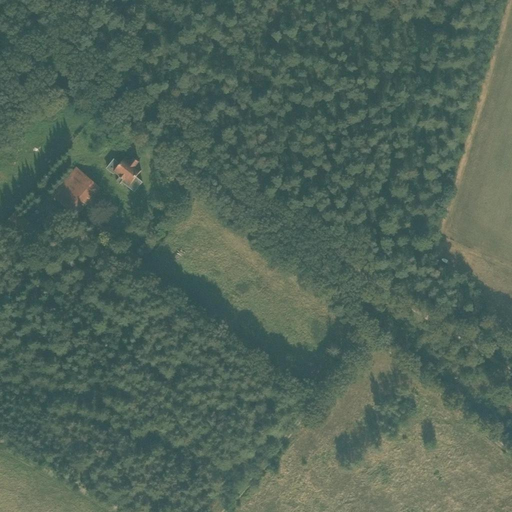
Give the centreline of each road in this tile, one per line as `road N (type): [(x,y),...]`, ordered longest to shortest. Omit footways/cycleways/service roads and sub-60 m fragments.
road 1 (track): [(10,0),(228,183),(431,311),(511,373)]
road 2 (track): [(221,511),(362,344),(367,331),(350,258)]
road 3 (track): [(362,344),(411,360),(511,445)]
